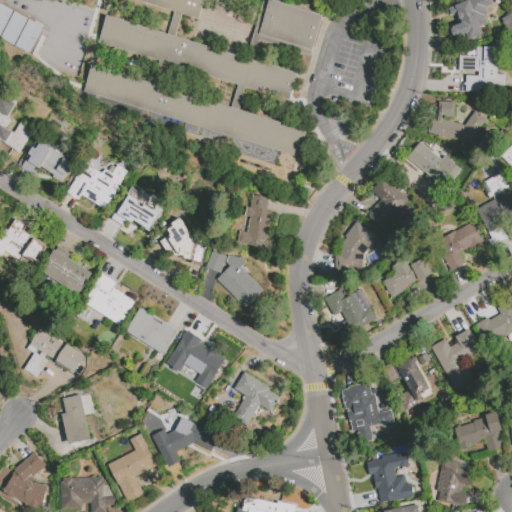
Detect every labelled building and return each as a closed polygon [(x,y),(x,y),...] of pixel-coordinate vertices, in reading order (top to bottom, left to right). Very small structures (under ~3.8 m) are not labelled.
[(300,151),(306,127),(238,111),(243,88),(289,99),(296,69),(173,40),(180,14),(198,19),(202,0),(140,0),(173,8),(167,32),(104,16),(97,47),(237,81),(232,103),(88,68),(81,98),(300,151)] [(466,0),(449,6),(455,23),(445,27),(451,44),(481,33),(479,26),(488,23),(483,7),(491,4),(489,0),(466,0)] [(0,39),(30,51),(41,23),(0,6),(0,39)] [(508,36),(511,34),(511,12),(501,17),(508,36)] [(465,90),(505,90),(504,74),(496,74),(496,63),(497,63),(496,46),(475,46),(475,55),(457,55),(458,70),(477,70),(477,75),(465,75),(465,90)] [(0,139),(20,151),(33,127),(20,120),(13,133),(5,129),(11,119),(7,117),(16,101),(0,92),(0,139)] [(426,132),(476,146),(485,116),(470,112),(466,126),(442,119),(443,114),(451,117),(455,104),(439,100),(434,121),(429,119),(426,132)] [(406,157),(444,188),(461,169),(444,155),(440,159),(419,141),(406,157)] [(39,143),(73,163),(62,181),(38,167),(33,174),(20,166),(31,147),(35,149),(39,143)] [(511,144),(498,157),(511,172),(511,144)] [(127,171),(116,164),(111,173),(103,168),(101,173),(83,163),(66,193),(77,200),(80,195),(104,209),(127,171)] [(475,209),(486,231),(511,218),(511,196),(500,173),(481,183),(490,201),(475,209)] [(408,199),(380,178),(370,192),(379,199),(365,218),(383,231),(408,199)] [(128,194),(138,201),(137,204),(142,207),(143,204),(151,209),(154,208),(159,212),(149,230),(133,220),(131,222),(116,213),(128,194)] [(269,248),(274,212),(266,211),(268,197),(249,195),(246,216),(248,217),(246,232),(238,230),(236,244),(269,248)] [(179,217),(191,236),(207,239),(202,266),(192,263),(192,259),(183,257),(183,255),(179,254),(175,255),(169,250),(166,252),(159,240),(170,234),(167,229),(172,226),(171,223),(179,217)] [(14,219),(25,226),(23,229),(27,232),(29,235),(29,238),(27,241),(29,243),(32,238),(46,247),(35,263),(22,255),(18,261),(3,251),(1,255),(0,254),(0,234),(4,228),(8,230),(14,219)] [(377,237),(355,221),(341,239),(341,256),(334,256),(333,272),(361,273),(361,259),(377,237)] [(458,252),(481,241),(472,222),(434,240),(448,271),(464,264),(458,252)] [(40,271),(78,294),(92,272),(54,249),(40,271)] [(212,250),(226,255),(240,257),(240,256),(246,261),(240,267),(262,290),(245,308),(216,279),(229,265),(224,261),(220,273),(205,267),(212,250)] [(391,265),(396,274),(381,280),(389,298),(406,290),(404,286),(430,274),(423,258),(410,264),(407,258),(391,265)] [(98,272),(115,282),(112,287),(134,301),(119,325),(80,299),(98,272)] [(374,317),(359,289),(343,297),(339,289),(323,298),(333,316),(340,312),(350,330),(374,317)] [(475,324),(485,345),(511,332),(511,301),(496,308),(498,313),(475,324)] [(139,306),(177,330),(162,354),(124,332),(139,306)] [(39,328),(83,355),(72,372),(28,344),(39,328)] [(429,346),(453,392),(474,381),(462,359),(479,350),(468,328),(454,336),(457,342),(448,347),(444,339),(429,346)] [(165,362),(179,372),(184,364),(199,374),(194,381),(206,389),(225,358),(199,343),(201,340),(185,330),(165,362)] [(422,400),(419,393),(428,388),(413,356),(396,364),(408,390),(399,394),(405,408),(422,400)] [(245,396),(233,388),(244,371),(269,388),(268,390),(278,396),(270,411),(258,404),(246,425),(232,417),(245,396)] [(369,426),(393,422),(390,410),(377,412),(374,394),(370,394),(368,383),(341,388),(349,432),(356,430),(358,442),(371,439),(369,426)] [(62,398),(80,395),(89,439),(68,444),(61,414),(65,413),(62,398)] [(452,425),(458,448),(484,442),(487,451),(503,447),(496,415),(452,425)] [(151,436),(168,467),(180,461),(176,452),(193,443),(210,450),(219,432),(194,419),(192,423),(180,417),(174,430),(166,434),(163,429),(151,436)] [(106,464),(127,502),(144,494),(135,476),(157,465),(139,433),(128,438),(134,451),(106,464)] [(13,472),(2,491),(27,505),(41,509),(46,486),(29,482),(26,479),(31,473),(33,475),(45,466),(33,452),(12,469),(14,471),(13,472)] [(378,502),(412,497),(410,482),(405,483),(403,475),(394,477),(393,467),(408,465),(406,453),(364,459),(367,475),(373,474),(378,502)] [(435,501),(465,505),(471,464),(441,460),(435,501)] [(60,481),(60,508),(81,508),(81,503),(90,503),(89,511),(105,511),(105,505),(112,505),(115,499),(102,477),(62,478),(62,481),(60,481)] [(244,497),(276,503),(276,501),(295,505),(293,511),(246,511),(247,511),(241,510),(244,497)]
